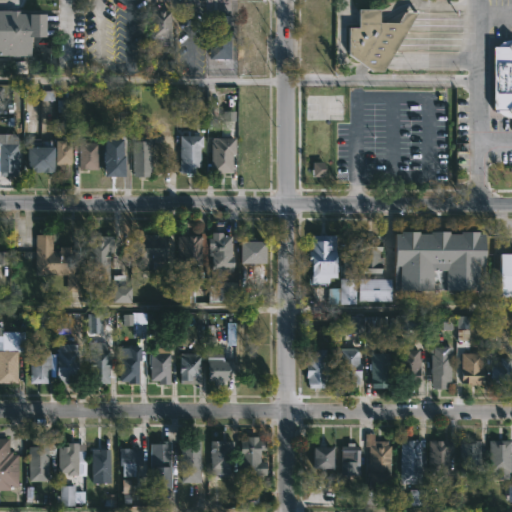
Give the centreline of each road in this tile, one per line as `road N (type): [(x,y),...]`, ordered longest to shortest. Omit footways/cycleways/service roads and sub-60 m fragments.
road 1 (residential): [(285,0),(289,511)]
road 2 (residential): [(511,415),(0,412)]
road 3 (residential): [(511,204),(0,204)]
